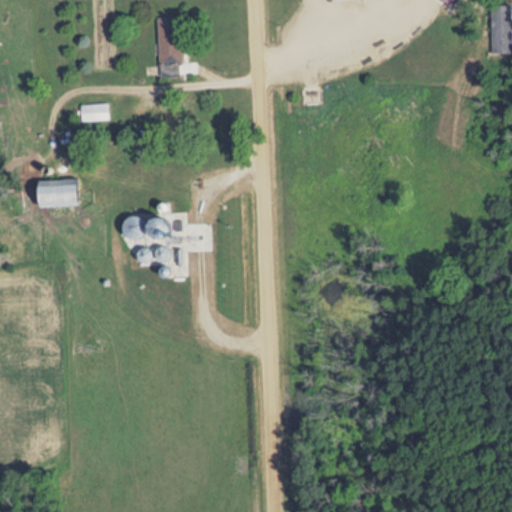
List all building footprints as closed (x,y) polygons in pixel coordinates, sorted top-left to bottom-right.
[(450,0),(462,8),(468,0),(450,0)] [(164,78),(188,78),(187,17),(164,17),(164,78)] [(115,104),(87,104),(87,121),(115,121),(115,104)] [(191,131),(191,107),(170,107),(170,131),(191,131)] [(92,180),(52,180),(52,206),(92,206),(92,180)] [(155,236),(175,240),(179,221),(161,217),(160,221),(137,216),(132,236),(154,241),(155,236)] [(161,261),(159,246),(144,248),(146,263),(161,261)] [(177,260),(175,246),(163,248),(164,262),(177,260)]
